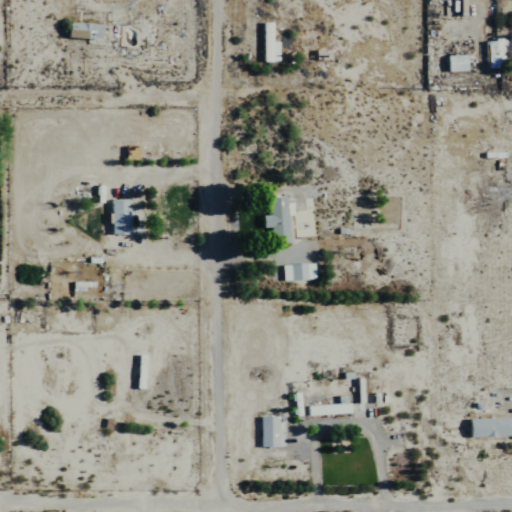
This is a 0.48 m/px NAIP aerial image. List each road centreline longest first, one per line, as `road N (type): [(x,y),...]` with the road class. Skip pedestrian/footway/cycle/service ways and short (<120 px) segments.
road 1 (residential): [(212,0),(216,511)]
road 2 (residential): [(315,511),(0,510)]
